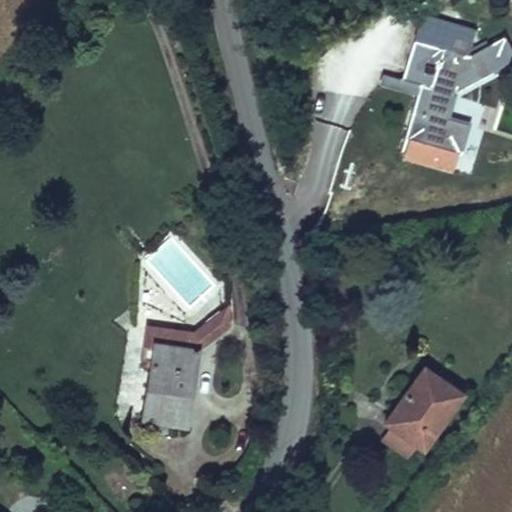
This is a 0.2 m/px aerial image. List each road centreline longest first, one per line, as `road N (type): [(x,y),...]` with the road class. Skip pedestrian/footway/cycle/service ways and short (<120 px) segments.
road 1 (tertiary): [(224,0),(295,314),(297,396),(282,467),(253,511)]
road 2 (unknown): [(431,0),(402,15),(370,48),(295,314)]
